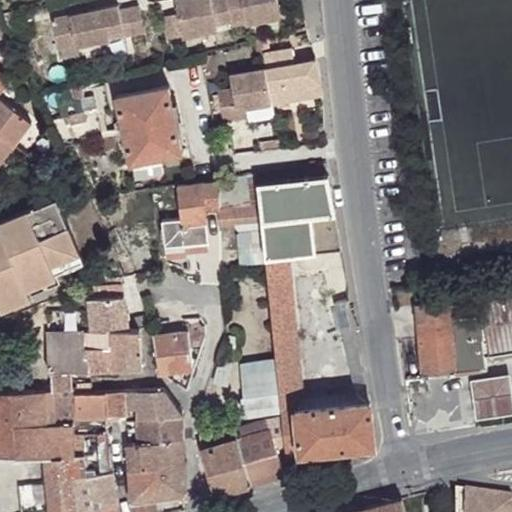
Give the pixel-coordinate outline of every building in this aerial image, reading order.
[(280,15),(277,0),(175,0),(177,12),(181,35),(217,28),(215,22),(232,19),(243,17),(244,22),(280,15)] [(121,28),(122,34),(144,28),(139,4),(117,9),(116,3),(52,17),(58,47),(74,43),(110,36),(109,31),(121,28)] [(181,35),(177,12),(164,14),(170,37),(181,35)] [(110,36),(122,34),(121,28),(109,31),(110,36)] [(74,43),(58,47),(59,54),(75,51),(74,43)] [(273,98),(320,93),(316,60),(292,64),(290,49),(265,53),(268,67),(273,98)] [(203,56),(207,75),(220,72),(216,51),(203,54),(203,56)] [(249,102),(273,98),(268,67),(234,72),(236,86),(221,88),(225,119),(240,116),(238,103),(249,102)] [(0,133),(13,143),(29,123),(0,98),(0,93),(6,86),(0,73),(0,133)] [(84,82),(75,84),(78,96),(87,94),(84,82)] [(133,159),(138,159),(162,154),(185,150),(183,141),(181,127),(178,128),(173,105),(176,104),(171,83),(119,93),(124,118),(133,159)] [(238,103),(240,116),(251,116),(249,102),(238,103)] [(89,119),(87,109),(70,113),(71,121),(89,119)] [(103,147),(119,143),(117,132),(101,134),(103,147)] [(0,160),(13,143),(0,133),(0,160)] [(162,154),(138,159),(141,171),(165,167),(162,154)] [(262,201),(260,181),(258,170),(219,176),(222,202),(222,205),(262,201)] [(345,246),(331,172),(260,181),(262,201),(264,219),(267,255),(289,253),(345,246)] [(219,176),(181,181),(184,215),(165,217),(168,246),(212,242),(208,205),(222,202),(219,176)] [(80,250),(58,195),(0,218),(0,221),(3,227),(0,228),(0,298),(28,286),(24,277),(53,265),(52,262),(80,250)] [(236,222),(264,219),(262,201),(222,205),(220,205),(221,217),(222,223),(236,222)] [(267,255),(264,219),(236,222),(243,229),(239,232),(242,261),(268,258),(267,255)] [(212,242),(168,246),(169,253),(212,249),(212,242)] [(305,406),(289,253),(267,255),(268,258),(278,350),(281,383),(283,404),(284,408),(305,406)] [(127,325),(126,281),(93,283),(95,326),(127,325)] [(483,315),(487,354),(511,350),(511,288),(481,293),(483,315)] [(415,293),(418,323),(454,319),(451,289),(415,293)] [(350,302),(351,298),(335,302),(354,386),(365,383),(352,323),(348,308),(350,302)] [(487,354),(483,315),(454,319),(418,323),(424,376),(489,369),(487,354)] [(139,325),(127,325),(95,326),(88,327),(90,369),(140,364),(139,325)] [(71,370),(90,369),(88,327),(50,328),(51,368),(54,369),(55,385),(56,402),(48,402),(46,385),(0,387),(0,454),(44,455),(50,511),(60,511),(78,509),(76,474),(76,465),(71,370)] [(184,329),(153,333),(158,371),(173,370),(185,368),(192,366),(188,329),(184,329)] [(239,354),(242,386),(281,383),(278,350),(239,354)] [(511,381),(511,373),(471,379),(474,399),(478,419),(511,413),(511,381)] [(244,407),(283,404),(281,383),(242,386),(244,407)] [(56,402),(55,385),(46,385),(48,402),(56,402)] [(163,388),(136,389),(137,405),(137,415),(180,411),(163,388)] [(124,389),(105,390),(106,416),(125,413),(124,405),(124,389)] [(136,389),(124,389),(124,405),(127,405),(137,405),(136,389)] [(105,390),(90,390),(74,392),(75,418),(106,416),(105,390)] [(375,443),(369,400),(305,406),(284,408),(284,411),(288,451),(323,448),(375,443)] [(182,437),(180,411),(137,415),(138,440),(153,439),(182,437)] [(281,451),(288,451),(284,411),(270,412),(270,423),(235,435),(248,483),(283,474),(281,451)] [(232,423),(235,435),(270,423),(270,412),(267,412),(232,423)] [(138,440),(137,415),(128,416),(125,417),(128,440),(138,440)] [(212,494),(248,483),(235,435),(232,423),(199,432),(199,445),(212,494)] [(184,490),(182,437),(153,439),(152,465),(130,467),(132,500),(151,496),(184,490)] [(153,439),(138,440),(128,440),(130,467),(152,465),(153,439)] [(117,501),(110,469),(84,473),(76,474),(78,509),(90,506),(117,501)] [(511,511),(511,501),(456,492),(455,511),(511,511)] [(155,511),(151,496),(132,500),(135,511),(155,511)] [(405,511),(402,498),(363,507),(364,511),(405,511)] [(118,511),(117,501),(90,506),(90,511),(118,511)]
